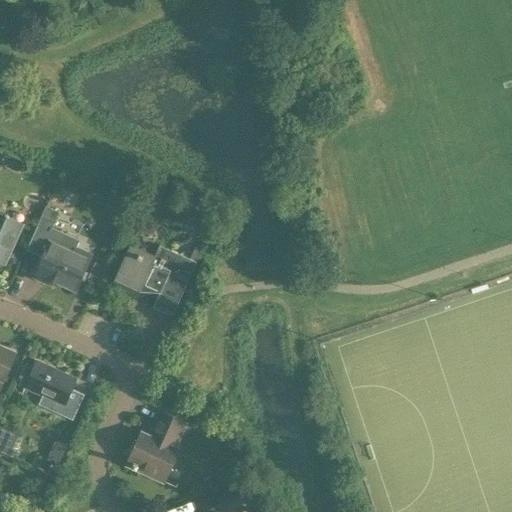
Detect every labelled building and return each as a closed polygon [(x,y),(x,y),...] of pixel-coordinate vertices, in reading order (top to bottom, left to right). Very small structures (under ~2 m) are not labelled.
[(45,206),(25,250),(42,257),(35,272),(74,290),(78,282),(88,260),(61,248),(66,235),(51,228),(58,212),(45,206)] [(0,261),(1,262),(8,247),(11,249),(21,225),(0,215),(0,261)] [(121,263),(109,289),(139,303),(146,288),(159,294),(152,309),(171,317),(183,290),(196,262),(188,259),(159,245),(154,257),(129,245),(124,255),(119,253),(116,261),(121,263)] [(94,263),(91,269),(102,274),(104,268),(94,263)] [(0,379),(12,353),(0,347),(0,379)] [(83,394),(70,389),(75,379),(36,361),(24,387),(56,402),(52,411),(72,420),(83,394)] [(157,427),(152,438),(141,433),(126,465),(162,482),(177,449),(174,447),(184,424),(159,412),(153,425),(157,427)] [(218,452),(226,449),(222,437),(210,432),(207,439),(218,452)] [(56,463),(61,453),(69,438),(68,437),(58,433),(50,448),(46,458),(56,463)] [(14,441),(0,434),(0,454),(13,460),(17,450),(12,448),(14,441)] [(197,504),(200,511),(223,511),(223,510),(247,501),(239,480),(225,485),(228,492),(197,504)]
